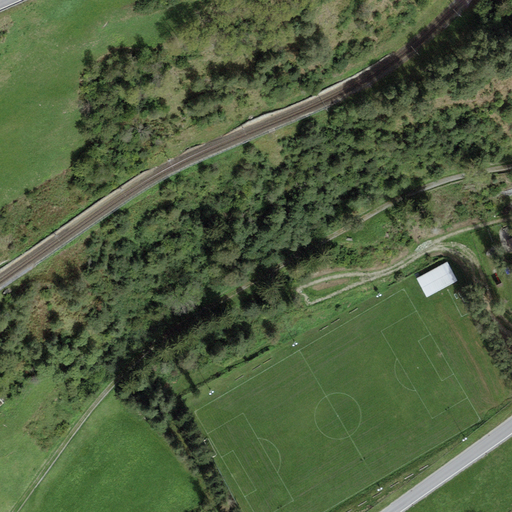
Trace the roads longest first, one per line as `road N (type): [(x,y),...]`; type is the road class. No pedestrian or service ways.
road 1 (track): [(16,511),(95,404),(163,340),(394,199),(450,173),(511,158)]
road 2 (tertiary): [(392,511),(511,425)]
